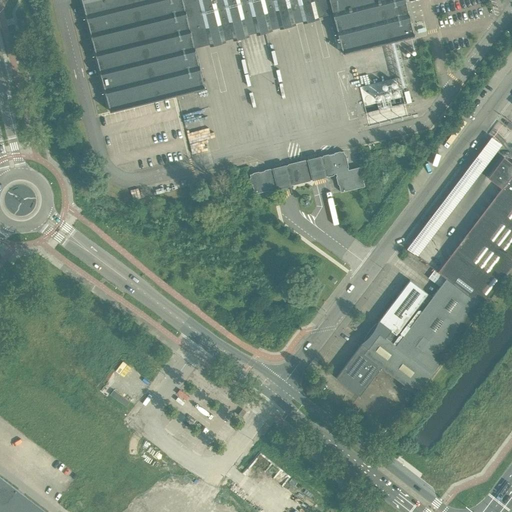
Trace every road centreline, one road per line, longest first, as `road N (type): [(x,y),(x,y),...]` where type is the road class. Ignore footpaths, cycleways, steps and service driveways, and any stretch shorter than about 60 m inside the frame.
road 1 (unclassified): [(282,385),(511,80)]
road 2 (tertiary): [(448,511),(282,385)]
road 3 (tertiary): [(273,398),(410,511)]
